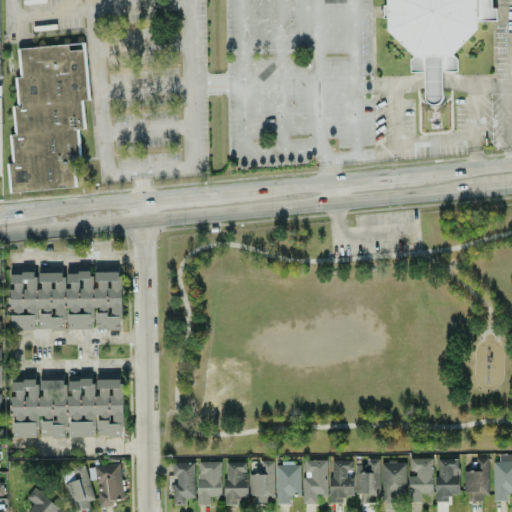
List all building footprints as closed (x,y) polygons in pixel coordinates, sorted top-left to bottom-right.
[(386,0),(388,31),(414,56),(409,60),(410,72),(424,72),(425,104),(438,104),(443,99),(442,72),(457,72),(456,58),(453,55),(478,29),(478,21),(496,20),(496,10),(491,5),(490,0),(386,0)] [(10,192),(74,186),(72,158),(79,158),(77,129),(85,128),(83,98),(89,98),(84,43),(69,44),(17,49),(19,77),(14,78),(17,106),(12,106),(14,134),(9,135),(12,163),(7,163),(10,192)] [(9,330),(35,330),(35,329),(93,329),(121,329),(121,272),(92,271),(92,267),(66,266),(66,277),(61,277),(61,267),(38,267),(38,276),(33,276),(33,267),(10,267),(10,287),(9,287),(9,330)] [(11,381),(12,390),(15,392),(10,401),(10,414),(13,416),(13,437),(32,437),(40,425),(40,437),(61,437),(68,426),(68,436),(89,436),(96,425),(96,436),(122,436),(122,373),(96,373),(96,384),(92,381),(91,374),(65,374),(40,374),(40,387),(35,383),(35,373),(22,373),(23,381),(11,381)] [(507,500),(507,493),(511,492),(511,453),(498,454),(499,461),(492,462),(493,500),(507,500)] [(488,498),(488,458),(472,457),(472,470),(463,470),(463,492),(473,492),(472,498),(488,498)] [(380,500),(379,458),(366,459),(366,464),(354,464),(355,493),(364,493),(364,500),(380,500)] [(432,458),(409,458),(409,473),(408,473),(408,501),(421,501),(421,495),(432,494),(432,458)] [(459,494),(458,458),(435,459),(436,501),(448,501),(448,494),(459,494)] [(326,459),(302,460),(303,503),(316,503),(316,496),(327,496),(326,459)] [(351,459),(329,460),(330,503),(342,502),(342,496),(353,496),(352,473),(351,459)] [(274,501),(273,460),(261,460),(261,471),(249,471),(249,496),(253,496),(254,502),(274,501)] [(197,504),(210,505),(210,496),(220,496),(221,462),(197,461),(197,504)] [(405,461),(381,462),(382,503),(395,503),(395,495),(406,495),(405,461)] [(194,498),(194,462),(172,462),(172,475),(174,475),(173,505),(184,505),(184,498),(194,498)] [(224,504),(237,504),(237,498),(247,498),(246,462),(224,462),(224,504)] [(276,463),(275,504),(289,504),(289,496),(300,496),(300,463),(276,463)] [(84,464),(72,467),(75,480),(64,483),(69,504),(75,503),(77,510),(94,506),(84,464)] [(120,464),(95,465),(98,507),(115,506),(115,500),(122,499),(120,464)] [(25,497),(33,504),(26,511),(60,511),(62,510),(34,486),(25,497)]
